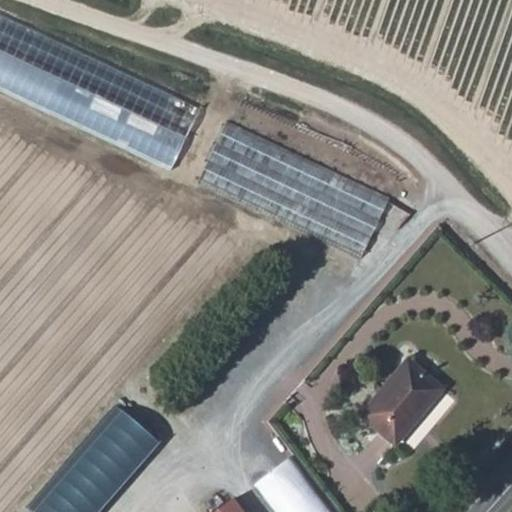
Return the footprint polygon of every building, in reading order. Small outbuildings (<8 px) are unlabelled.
[(206,103),(0,16),(0,89),(180,165),(206,103)] [(270,129),(232,182),(379,285),(418,230),(270,129)] [(407,366),(359,420),(393,450),(440,397),(407,366)] [(284,511),(339,511),(301,455),(263,480),(284,511)] [(239,511),(230,500),(214,511),(239,511)]
